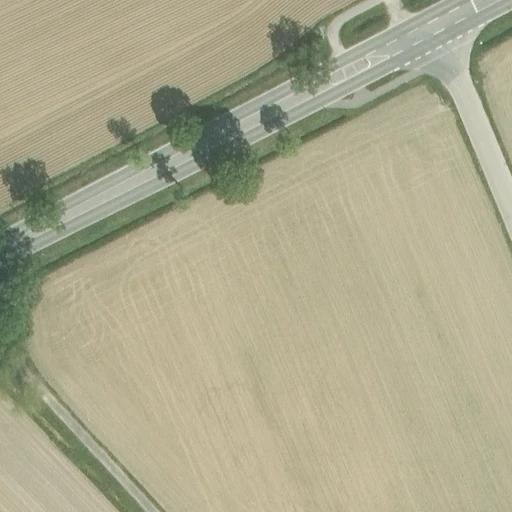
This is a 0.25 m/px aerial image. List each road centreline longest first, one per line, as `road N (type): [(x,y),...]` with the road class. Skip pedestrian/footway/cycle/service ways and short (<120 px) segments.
road 1 (secondary): [(433,28),(0,251)]
road 2 (unclassified): [(511,214),(433,28)]
road 3 (track): [(158,511),(24,370)]
